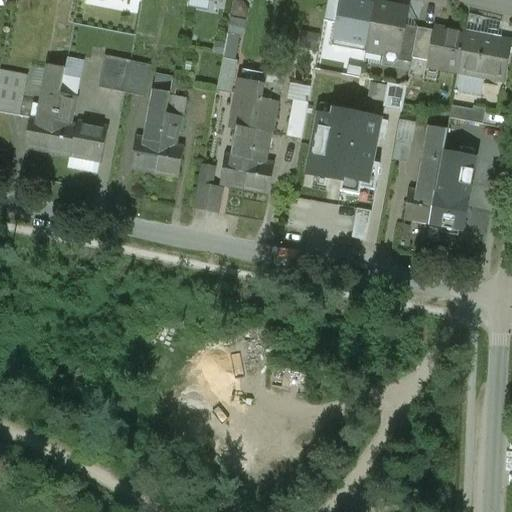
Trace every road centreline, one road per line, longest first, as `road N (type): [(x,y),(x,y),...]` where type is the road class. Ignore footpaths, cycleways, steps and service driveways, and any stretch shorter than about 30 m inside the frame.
road 1 (residential): [(0,203),(504,298)]
road 2 (residential): [(493,511),(504,298)]
